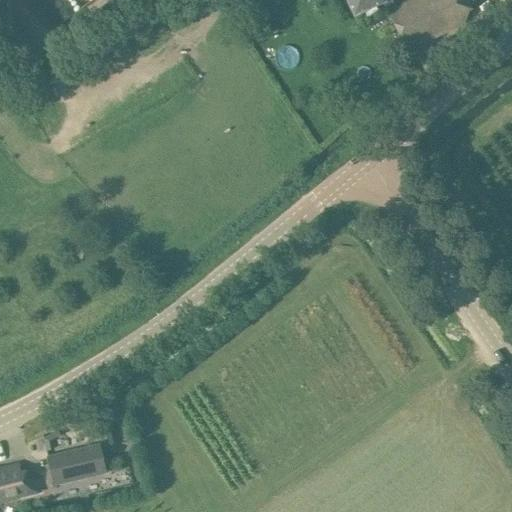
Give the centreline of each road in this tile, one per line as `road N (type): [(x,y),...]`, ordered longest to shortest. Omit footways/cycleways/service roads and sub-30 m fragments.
road 1 (tertiary): [(0,417),(147,335),(365,157)]
road 2 (tertiary): [(511,371),(365,157)]
road 3 (tertiary): [(365,157),(511,39)]
